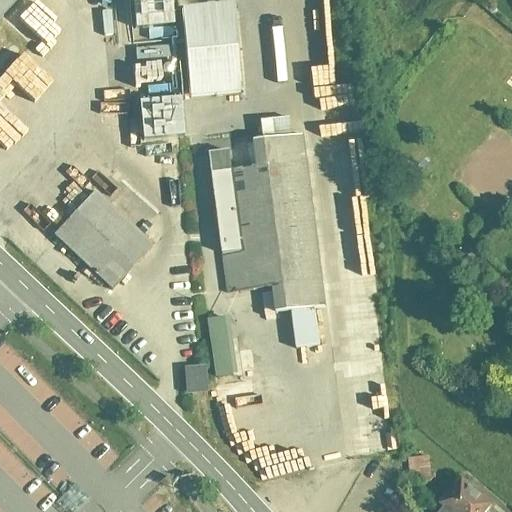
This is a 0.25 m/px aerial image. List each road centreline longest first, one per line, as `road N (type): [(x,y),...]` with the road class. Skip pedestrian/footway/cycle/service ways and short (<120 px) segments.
road 1 (unknown): [(309,0),(339,440),(331,474),(296,511)]
road 2 (secondary): [(251,511),(0,267)]
